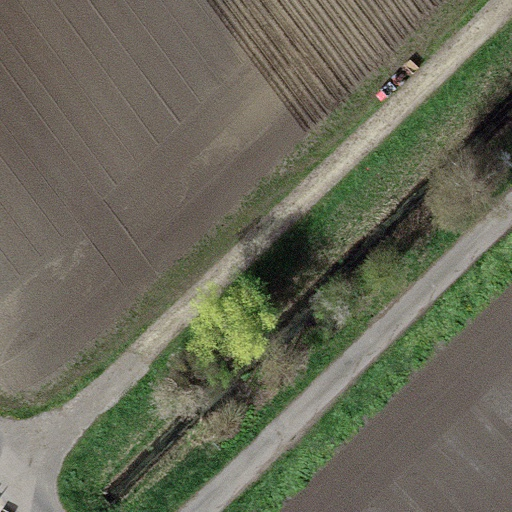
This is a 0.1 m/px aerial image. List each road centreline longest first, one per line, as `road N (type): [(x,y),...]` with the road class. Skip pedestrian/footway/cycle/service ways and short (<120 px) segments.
road 1 (track): [(511,5),(14,484)]
road 2 (track): [(218,511),(511,225)]
